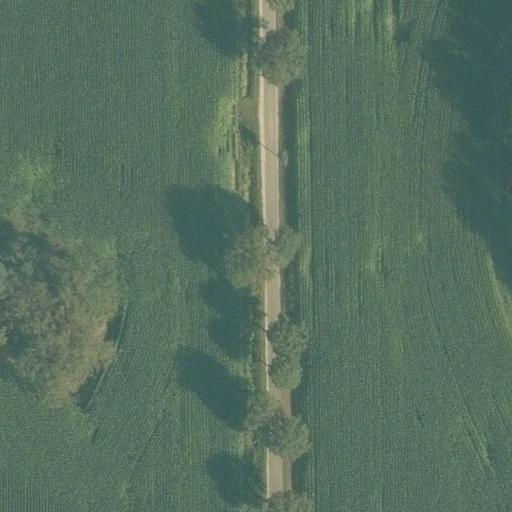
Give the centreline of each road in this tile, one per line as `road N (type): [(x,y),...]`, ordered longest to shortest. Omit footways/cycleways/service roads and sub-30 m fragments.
road 1 (unclassified): [(273,511),(265,0)]
road 2 (track): [(511,268),(495,214),(497,144),(511,83)]
